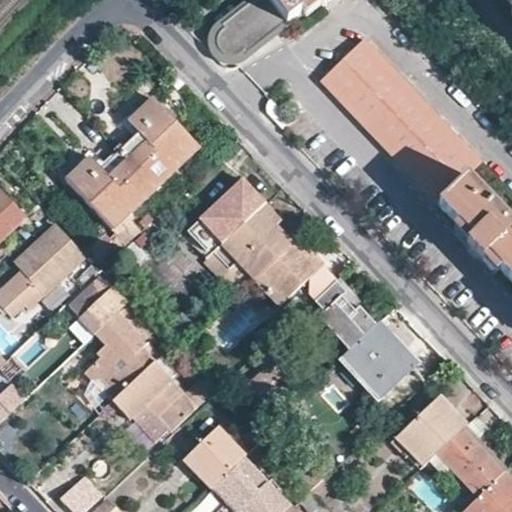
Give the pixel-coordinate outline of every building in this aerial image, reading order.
[(511,0),(253,0),(223,24),(224,27),(218,37),(221,49),(230,56),(242,56),(244,54),(246,56),(316,1),(320,7),(328,0),(507,0),(511,6),(511,0)] [(511,225),(467,178),(481,165),(364,42),(321,82),(381,145),(480,250),(511,283),(511,225)] [(114,230),(199,148),(153,100),(137,115),(133,111),(121,123),(133,135),(119,148),(105,162),(93,150),(80,162),(84,167),(68,183),(114,230)] [(263,204),(240,180),(185,232),(208,257),(211,253),(263,204)] [(0,194),(0,244),(28,219),(3,192),(0,194)] [(271,213),(263,204),(211,253),(246,290),(255,281),(263,274),(292,247),(274,227),(275,227),(266,218),(271,213)] [(280,222),(271,213),(266,218),(275,227),(280,222)] [(123,245),(140,233),(131,221),(115,233),(123,245)] [(85,259),(57,228),(19,263),(24,269),(0,291),(0,299),(17,317),(30,304),(33,307),(48,294),(85,259)] [(101,262),(116,248),(106,237),(91,252),(101,262)] [(309,251),(299,240),(292,247),(295,250),(309,251)] [(269,282),(267,293),(270,296),(273,294),(282,294),(287,300),(301,288),(315,303),(335,284),(338,281),(325,268),(318,274),(315,272),(313,255),(309,251),(295,250),(292,247),(263,274),(269,282)] [(246,290),(211,253),(208,257),(207,257),(242,294),(246,290)] [(318,274),(325,268),(313,255),(315,272),(318,274)] [(132,302),(105,273),(71,304),(98,333),(117,316),(132,302)] [(263,274),(255,281),(267,293),(269,282),(263,274)] [(348,354),(376,328),(357,308),(353,312),(340,299),(345,294),(335,284),(315,303),(313,305),(321,314),(315,319),(348,354)] [(280,306),(287,300),(282,294),(273,294),(270,296),(280,306)] [(132,302),(117,316),(143,344),(158,330),(132,302)] [(143,344),(117,316),(98,333),(95,336),(106,348),(101,353),(104,358),(101,361),(87,374),(93,383),(99,383),(103,380),(106,385),(107,396),(113,404),(117,400),(155,365),(141,352),(146,347),(143,344)] [(348,354),(342,360),(379,400),(414,368),(376,328),(348,354)] [(27,371),(55,346),(43,332),(14,357),(27,371)] [(0,366),(11,357),(0,345),(0,366)] [(167,353),(160,360),(155,365),(117,400),(135,419),(151,404),(162,416),(189,391),(172,372),(180,366),(167,353)] [(267,405),(288,386),(269,367),(249,386),(267,405)] [(218,394),(206,380),(198,387),(203,393),(193,402),(200,410),(211,399),(218,394)] [(0,396),(0,425),(26,401),(12,385),(0,396)] [(415,456),(425,467),(439,454),(463,432),(449,419),(456,413),(441,398),(399,438),(415,456)] [(449,419),(463,432),(469,426),(456,413),(449,419)] [(134,423),(125,429),(141,450),(149,444),(134,423)] [(185,463),(212,490),(246,458),(218,430),(185,463)] [(463,432),(439,454),(479,498),(497,481),(484,467),(491,461),(463,432)] [(405,460),(409,461),(415,456),(399,438),(392,445),(405,460)] [(409,461),(420,472),(425,467),(415,456),(409,461)] [(246,458),(212,490),(226,505),(218,511),(291,511),(293,511),(278,496),(283,492),(273,481),(262,470),(260,472),(246,458)] [(497,481),(503,475),(491,461),(484,467),(497,481)] [(298,478),(312,493),(327,479),(313,464),(298,478)] [(63,497),(76,511),(89,511),(107,495),(87,474),(63,497)] [(511,511),(511,483),(503,475),(497,481),(479,498),(470,506),(476,511),(511,511)] [(327,479),(312,493),(321,502),(335,488),(327,479)] [(312,493),(305,500),(316,511),(330,511),(321,502),(312,493)] [(123,511),(111,499),(97,511),(123,511)]
